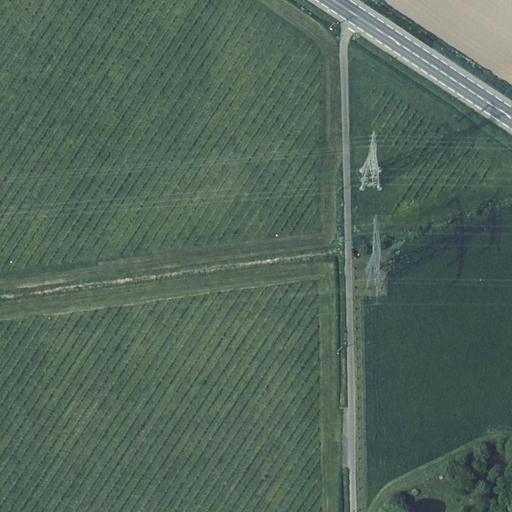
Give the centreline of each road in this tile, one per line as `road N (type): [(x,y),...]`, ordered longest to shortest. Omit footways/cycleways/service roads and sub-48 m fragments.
road 1 (track): [(353,13),(344,53),(353,511)]
road 2 (primary): [(332,0),(511,118)]
